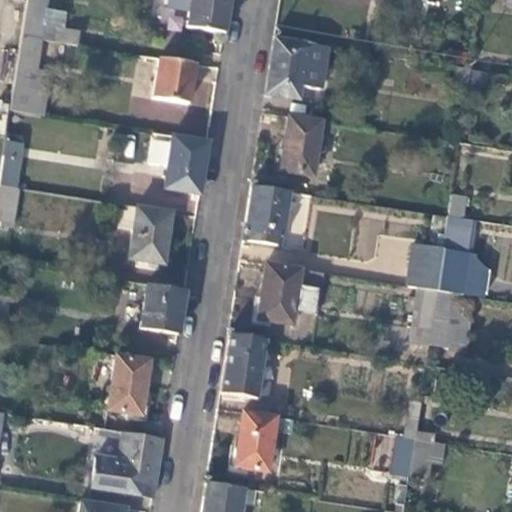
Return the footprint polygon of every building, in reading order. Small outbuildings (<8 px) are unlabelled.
[(26,0),(21,38),(40,42),(75,48),(77,34),(54,30),(55,23),(64,24),(66,12),(44,8),(45,0),(26,0)] [(223,36),(229,0),(170,0),(170,2),(189,6),(186,29),(223,36)] [(40,42),(21,38),(10,113),(42,119),(46,93),(32,90),(40,42)] [(305,47),(272,41),(264,96),(297,100),(298,88),(319,91),(325,50),(305,47)] [(473,55),(471,70),(491,73),(493,57),(473,55)] [(188,105),(195,67),(158,61),(152,99),(188,105)] [(194,105),(207,107),(213,66),(199,65),(194,105)] [(465,96),(469,71),(456,69),(452,94),(465,96)] [(487,76),(471,73),(468,97),(483,99),(487,76)] [(320,124),(286,119),(278,174),(312,179),(320,124)] [(199,198),(207,144),(172,139),(163,193),(199,198)] [(20,161),(3,158),(0,176),(0,189),(15,192),(20,161)] [(251,188),(243,240),(278,245),(283,220),(288,194),(251,188)] [(0,228),(11,231),(18,192),(15,192),(0,189),(0,228)] [(287,219),(303,223),(309,196),(293,193),(287,219)] [(450,197),(447,218),(461,220),(464,200),(450,197)] [(163,267),(171,216),(121,208),(118,230),(131,232),(126,261),(163,267)] [(436,293),(442,251),(412,247),(406,288),(417,290),(436,293)] [(468,255),(442,251),(436,293),(462,297),(468,255)] [(321,276),(263,266),(255,321),(289,327),(291,312),(315,316),(321,276)] [(178,336),(184,293),(145,288),(138,329),(178,336)] [(436,293),(417,290),(413,324),(430,327),(436,293)] [(453,318),(457,296),(436,293),(430,327),(427,349),(449,347),(453,318)] [(8,300),(0,298),(0,329),(3,330),(8,300)] [(453,318),(449,347),(463,349),(467,320),(453,318)] [(253,401),(263,341),(227,336),(219,395),(253,401)] [(139,418),(147,363),(113,358),(106,412),(139,418)] [(274,421),(241,416),(233,468),(265,473),(274,421)] [(403,440),(413,442),(416,422),(406,420),(403,440)] [(153,500),(162,441),(120,435),(115,462),(95,459),(90,490),(153,500)] [(408,478),(413,442),(403,440),(396,439),(390,474),(408,478)] [(445,446),(413,442),(408,478),(407,479),(429,481),(431,465),(443,466),(445,446)] [(205,484),(200,511),(239,511),(243,491),(205,484)] [(261,511),(264,494),(243,491),(239,511),(261,511)]
